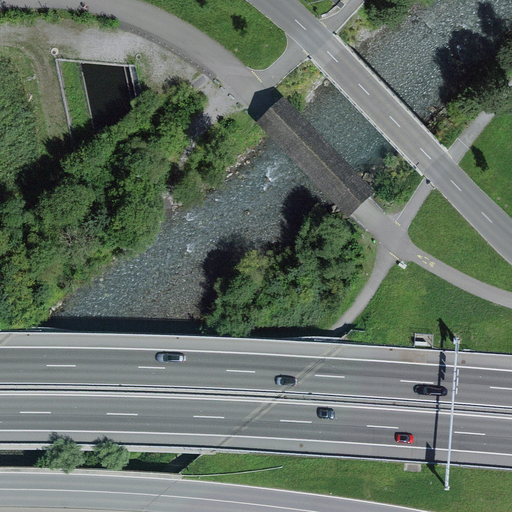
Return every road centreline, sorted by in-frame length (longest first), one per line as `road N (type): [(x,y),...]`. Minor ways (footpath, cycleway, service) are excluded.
road 1 (motorway): [(0,411),(253,417),(511,437)]
road 2 (motorway): [(511,390),(173,368),(0,369)]
road 3 (track): [(116,511),(345,322),(394,240)]
road 4 (secondary): [(305,511),(0,488)]
road 5 (track): [(511,87),(430,181),(394,240)]
road 6 (residential): [(323,47),(434,162)]
road 7 (track): [(255,97),(354,0)]
